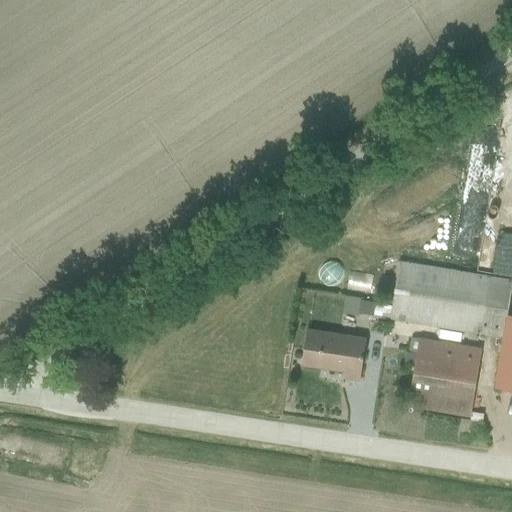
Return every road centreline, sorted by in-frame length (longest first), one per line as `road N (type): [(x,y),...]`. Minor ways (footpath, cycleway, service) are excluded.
road 1 (unclassified): [(511,50),(2,387)]
road 2 (unclassified): [(511,468),(2,387)]
